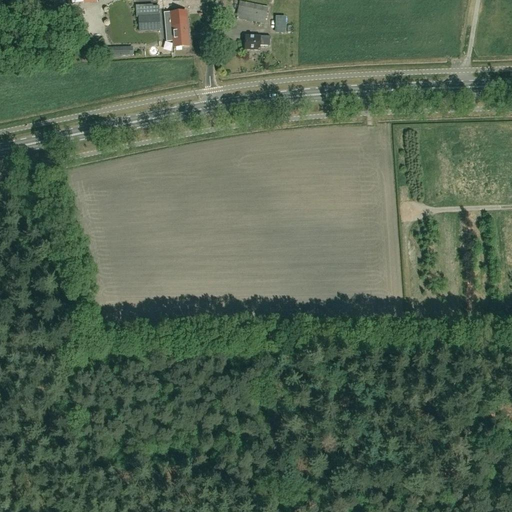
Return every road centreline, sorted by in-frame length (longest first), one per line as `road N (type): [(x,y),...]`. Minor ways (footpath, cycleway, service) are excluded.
road 1 (primary): [(216,106),(511,87)]
road 2 (primary): [(0,149),(216,106)]
